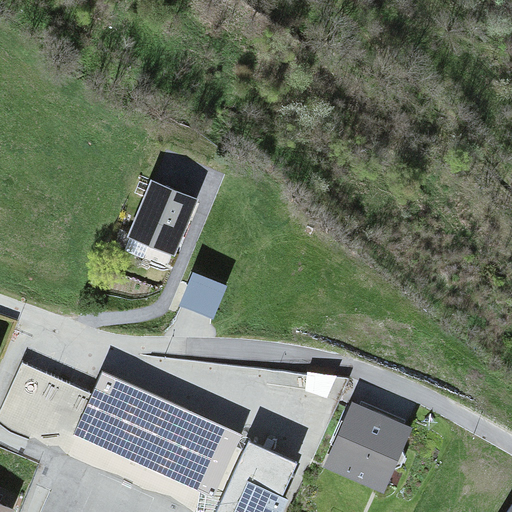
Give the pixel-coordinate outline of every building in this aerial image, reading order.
[(207,202),(161,182),(135,238),(182,259),(207,202)] [(228,284),(193,270),(178,305),(213,320),(228,284)] [(0,379),(10,354),(0,349),(0,379)] [(84,390),(22,363),(0,412),(0,421),(58,447),(84,390)] [(311,363),(306,386),(331,391),(337,369),(311,363)] [(215,511),(278,511),(301,463),(246,437),(102,372),(74,433),(216,498),(221,500),(215,511)] [(412,424),(353,399),(326,464),(385,488),(412,424)] [(511,511),(511,493),(501,511),(511,511)] [(0,511),(21,511),(0,502),(0,511)]
